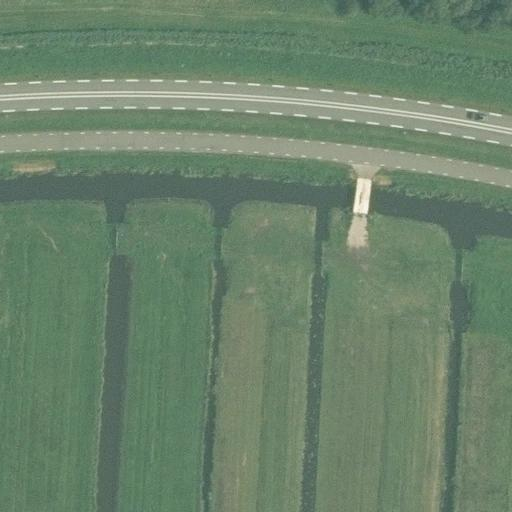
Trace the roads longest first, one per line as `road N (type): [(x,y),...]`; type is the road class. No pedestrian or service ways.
road 1 (unclassified): [(511,183),(365,158),(153,138),(0,140)]
road 2 (primary): [(0,96),(200,92),(511,132)]
